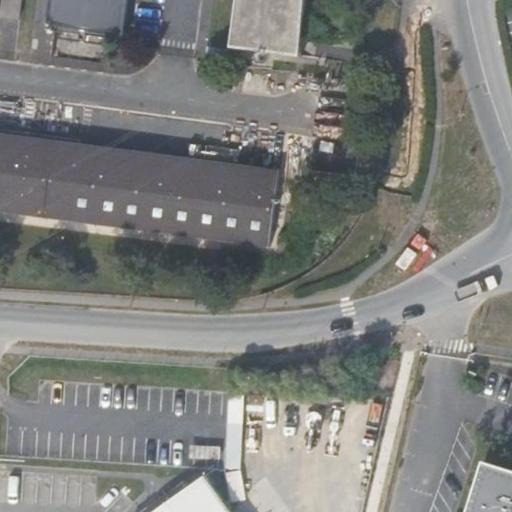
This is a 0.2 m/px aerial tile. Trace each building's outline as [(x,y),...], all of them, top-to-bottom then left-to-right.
[(26,0),(8,0),(5,23),(23,25),(26,0)] [(128,39),(133,0),(54,0),(51,29),(128,39)] [(242,0),(236,50),(305,60),(305,53),(300,52),(306,0),(242,0)] [(275,252),(284,182),(285,176),(232,169),(68,148),(0,139),(0,218),(22,221),(275,252)] [(297,249),(287,248),(285,264),(295,266),(297,249)] [(511,511),(511,476),(477,467),(464,511),(511,511)] [(240,511),(214,474),(161,511),(240,511)]
